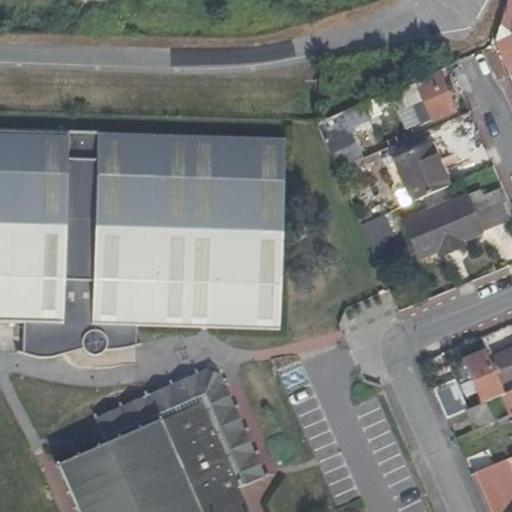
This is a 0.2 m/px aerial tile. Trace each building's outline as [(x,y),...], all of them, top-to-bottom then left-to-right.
[(505,73),(511,70),(511,37),(509,32),(490,41),(505,73)] [(451,113),(435,76),(380,99),(387,118),(406,111),(412,125),(423,120),(424,124),(451,113)] [(360,105),(315,124),(335,169),(359,159),(347,131),(367,122),(360,105)] [(0,323),(23,324),(22,355),(38,359),(51,359),(83,350),(85,353),(88,355),(91,357),(94,357),(98,357),(101,355),(104,353),(105,350),(116,350),(136,347),(136,327),(279,331),(285,138),(0,129),(0,323)] [(425,144),(388,157),(409,202),(445,186),(425,144)] [(400,223),(415,260),(507,218),(494,190),(481,196),(478,190),(477,187),(400,223)] [(370,219),(359,225),(372,254),(384,249),(380,240),(388,237),(379,215),(370,219)] [(492,360),(501,381),(511,375),(511,346),(503,350),(505,355),(492,360)] [(479,353),(459,361),(477,403),(484,400),(501,394),(496,382),(493,376),(489,377),(479,353)] [(197,379),(96,423),(107,449),(58,470),(75,511),(248,511),(237,487),(262,476),(220,383),(218,384),(216,377),(208,375),(198,380),(197,379)] [(511,388),(511,375),(501,381),(496,382),(501,394),(505,392),(511,388)] [(451,381),(432,389),(444,418),(463,410),(451,381)] [(511,447),(507,439),(486,448),(492,462),(511,453),(511,447)] [(492,462),(486,448),(465,457),(471,471),(487,464),(492,462)] [(511,453),(492,462),(495,471),(503,473),(511,468),(511,453)] [(507,511),(487,464),(471,471),(468,473),(485,511),(507,511)]
